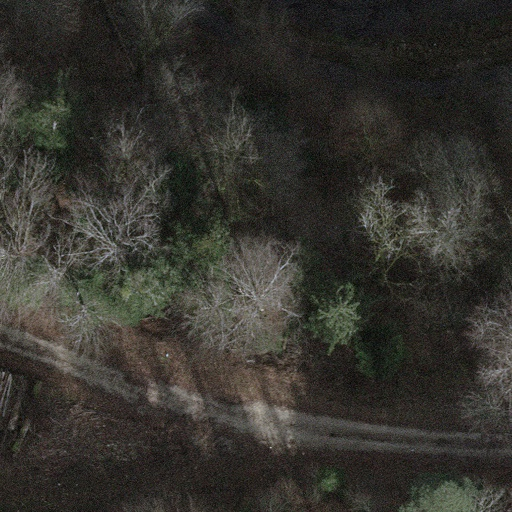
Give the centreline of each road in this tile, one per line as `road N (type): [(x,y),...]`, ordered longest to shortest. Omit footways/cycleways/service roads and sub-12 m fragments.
road 1 (track): [(511,427),(323,431),(118,388),(0,337)]
road 2 (track): [(323,431),(0,473)]
